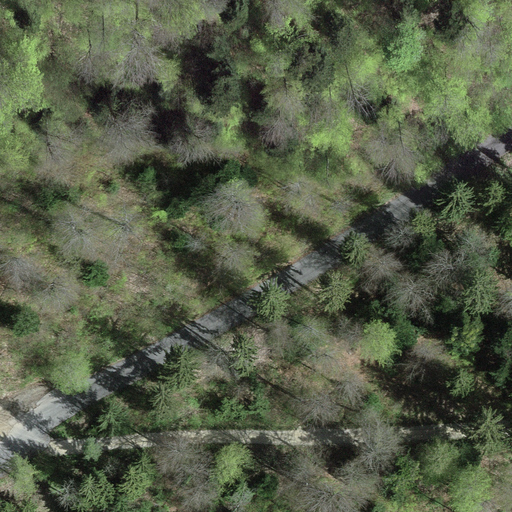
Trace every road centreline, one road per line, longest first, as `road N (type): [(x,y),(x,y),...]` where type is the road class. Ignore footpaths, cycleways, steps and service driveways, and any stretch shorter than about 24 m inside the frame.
road 1 (tertiary): [(0,461),(80,400),(280,288),(511,137)]
road 2 (track): [(19,445),(511,427)]
